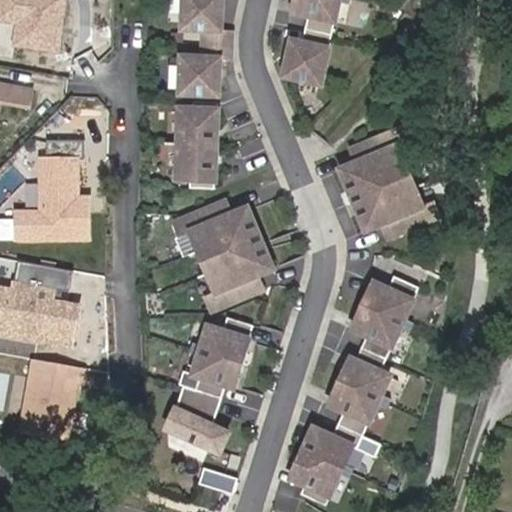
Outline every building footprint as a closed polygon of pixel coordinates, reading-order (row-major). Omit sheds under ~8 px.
[(222,32),(223,0),(186,0),(185,31),(206,31),(205,45),(233,46),(233,32),(222,32)] [(341,0),(298,0),(296,13),(309,16),(305,30),(334,36),(341,0)] [(88,92),(103,14),(73,8),(58,86),(88,92)] [(334,36),(305,30),(303,44),(294,42),(286,77),(323,85),(334,36)] [(182,95),(220,96),(221,61),(232,61),(233,46),(205,45),(205,59),(184,59),(182,95)] [(28,77),(0,71),(0,92),(24,97),(28,77)] [(216,147),(218,110),(180,109),(179,145),(216,147)] [(399,149),(408,145),(403,132),(353,152),(358,166),(343,172),(368,232),(383,226),(389,240),(439,219),(433,205),(424,209),(399,149)] [(215,183),(216,147),(179,145),(178,182),(215,183)] [(50,193),(45,209),(69,217),(74,201),(50,193)] [(178,224),(184,238),(193,234),(218,294),(209,298),(214,312),(265,291),(259,277),(274,271),(249,211),(234,217),(228,204),(178,224)] [(377,285),(356,330),(370,337),(364,350),(389,361),(421,289),(396,278),(390,291),(377,285)] [(226,334),(212,330),(197,378),(203,380),(199,393),(224,401),(228,387),(237,390),(255,328),(230,320),(226,334)] [(392,379),(382,374),(389,361),(364,350),(358,363),(354,361),(333,406),(347,413),(335,439),(317,431),(296,477),(309,483),(303,496),(328,507),(355,448),(360,450),(392,379)] [(180,411),(171,431),(222,454),(231,435),(216,428),(224,401),(199,393),(187,390),(180,411)] [(240,481),(206,471),(201,486),(235,497),(240,481)]
